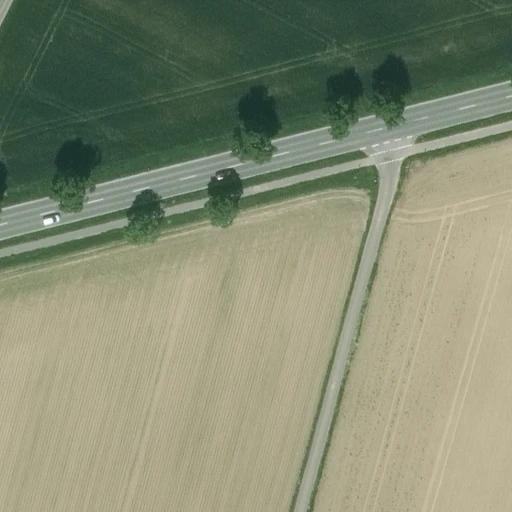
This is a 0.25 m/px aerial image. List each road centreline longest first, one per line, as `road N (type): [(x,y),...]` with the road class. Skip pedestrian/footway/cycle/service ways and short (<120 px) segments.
road 1 (secondary): [(0,225),(390,127)]
road 2 (unclassified): [(390,127),(393,164),(299,511)]
road 3 (secondary): [(390,127),(511,96)]
